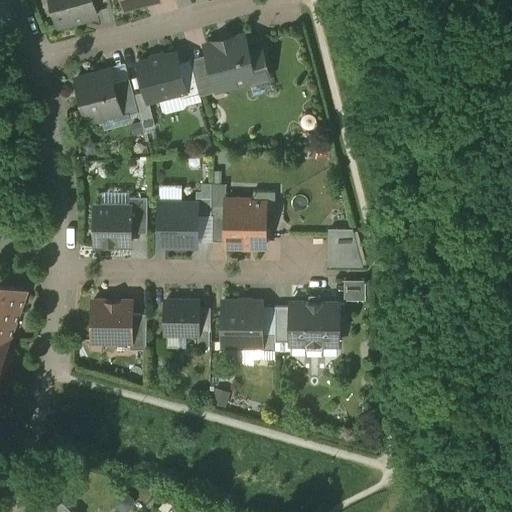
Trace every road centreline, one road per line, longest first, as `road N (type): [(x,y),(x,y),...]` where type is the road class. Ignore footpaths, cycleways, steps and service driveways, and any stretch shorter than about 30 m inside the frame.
road 1 (residential): [(65,270),(314,271)]
road 2 (residential): [(65,270),(35,432),(6,511)]
road 3 (residential): [(42,60),(267,0)]
road 4 (residential): [(42,60),(63,166),(65,270)]
